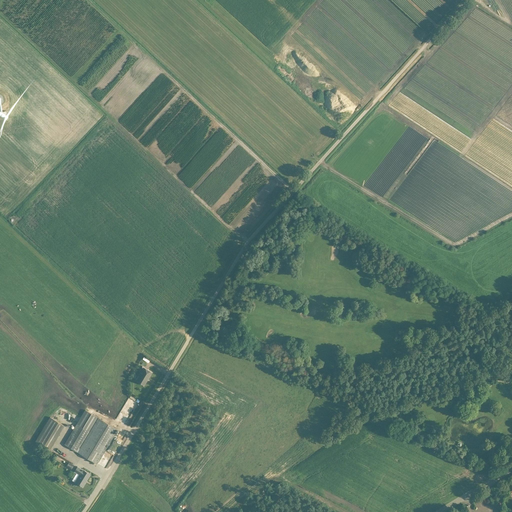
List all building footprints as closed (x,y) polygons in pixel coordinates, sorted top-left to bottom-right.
[(482,118),(494,103),(489,99),(490,98),(482,92),(478,98),(482,101),(480,104),(481,105),(478,109),(477,108),(473,112),(476,115),(477,113),(482,118)] [(144,384),(152,371),(142,365),(138,373),(140,374),(136,380),(144,384)] [(118,428),(85,409),(65,443),(98,462),(118,428)] [(62,424),(50,416),(35,440),(48,448),(62,424)] [(36,429),(28,424),(19,438),(27,443),(36,429)] [(78,466),(74,471),(80,474),(76,482),(84,487),(91,474),(78,466)]
